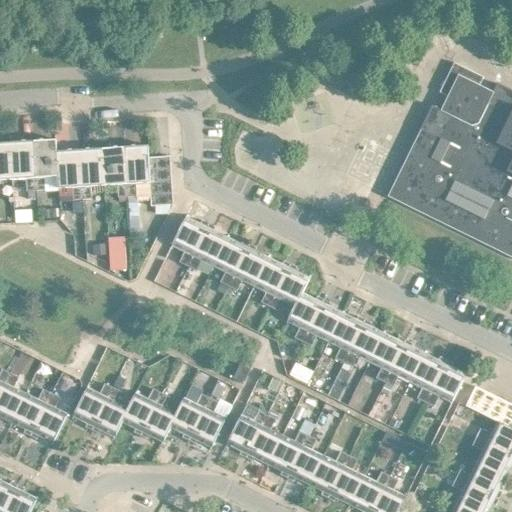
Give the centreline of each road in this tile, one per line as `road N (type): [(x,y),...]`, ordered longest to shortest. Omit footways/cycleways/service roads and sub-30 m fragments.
road 1 (residential): [(0,109),(153,103),(194,121),(201,189),(511,352)]
road 2 (residential): [(264,511),(204,483),(136,481),(94,499)]
